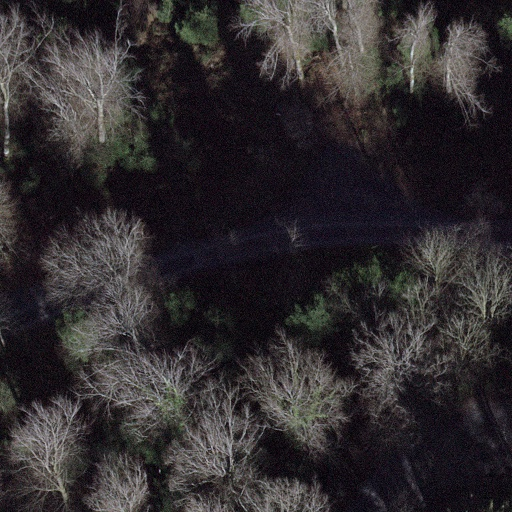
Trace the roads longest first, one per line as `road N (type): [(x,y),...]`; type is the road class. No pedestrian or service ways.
road 1 (track): [(511,230),(277,237),(209,248),(0,314)]
road 2 (track): [(511,434),(439,446),(411,466),(375,511)]
